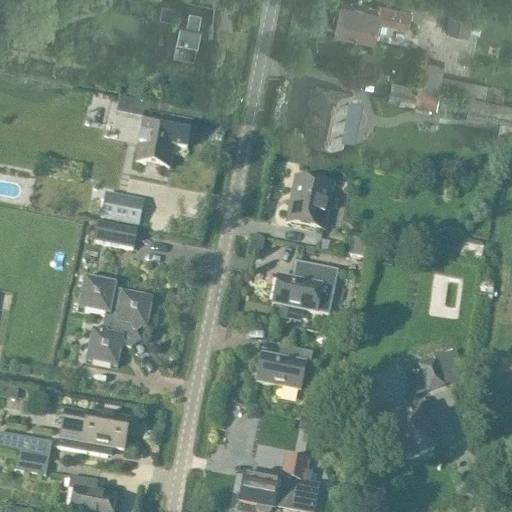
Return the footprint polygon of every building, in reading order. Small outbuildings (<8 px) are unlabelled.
[(210,21),(213,8),(176,1),(175,6),(162,4),(159,17),(173,20),(171,29),(180,31),(176,51),(194,54),(197,35),(207,37),(210,24),(211,21),(210,21)] [(335,31),(360,36),(373,38),(376,23),(407,29),(411,13),(378,6),(377,10),(340,3),(337,15),(334,17),(333,24),(335,27),(335,31)] [(468,35),(473,14),(452,9),(449,21),(452,22),(449,34),(468,37),(468,35)] [(485,16),(473,14),(468,35),(481,38),(485,16)] [(489,87),(442,77),(444,65),(423,60),(417,85),(487,99),(489,87)] [(416,90),(393,85),(389,100),(413,105),(416,90)] [(351,95),(315,88),(306,138),(341,145),(351,95)] [(441,94),(419,90),(415,105),(438,110),(441,94)] [(507,133),(511,108),(511,107),(470,99),(466,125),(507,133)] [(147,106),(145,114),(157,116),(159,108),(147,106)] [(135,165),(168,171),(173,149),(185,151),(190,127),(144,118),(135,165)] [(288,226),(320,232),(330,187),(297,180),(288,226)] [(105,197),(101,221),(137,228),(142,204),(105,197)] [(97,225),(93,245),(132,253),(136,233),(97,225)] [(349,239),(345,258),(364,262),(368,243),(349,239)] [(479,264),(482,250),(435,240),(432,254),(479,264)] [(295,265),(291,282),(277,279),(271,307),(315,316),(328,318),(337,273),(295,265)] [(90,332),(84,364),(117,371),(120,354),(125,351),(130,351),(140,344),(135,335),(140,332),(146,333),(152,300),(114,293),(115,287),(83,280),(76,313),(104,319),(102,329),(96,333),(90,332)] [(490,303),(493,285),(479,283),(477,302),(490,303)] [(256,385),(299,394),(304,367),(309,368),(311,356),(288,351),(285,363),(261,358),(256,385)] [(413,398),(464,381),(454,353),(418,366),(423,379),(417,380),(417,379),(415,379),(416,381),(409,383),(413,398)] [(422,424),(417,408),(387,418),(402,463),(404,462),(408,465),(418,462),(419,457),(431,452),(428,441),(431,439),(425,422),(422,424)] [(123,452),(128,423),(63,411),(56,451),(100,458),(101,449),(123,452)] [(44,480),(51,446),(0,436),(0,455),(16,458),(13,474),(44,480)] [(270,511),(271,510),(273,510),(276,494),(307,500),(311,476),(305,474),(307,463),(285,459),(281,481),(284,481),(284,485),(243,477),(238,503),(256,507),(255,511),(270,511)] [(97,484),(69,479),(67,491),(73,492),(69,511),(112,511),(114,498),(95,495),(97,484)]
